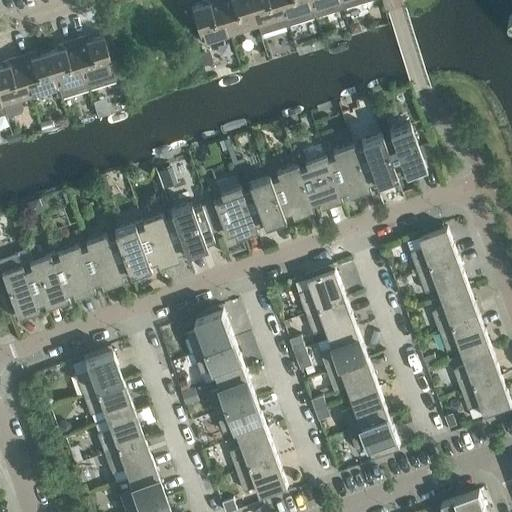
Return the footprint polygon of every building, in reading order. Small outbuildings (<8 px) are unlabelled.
[(230,33),(219,0),(206,0),(207,2),(191,7),(202,42),(230,33)] [(219,0),(230,33),(258,25),(250,0),(219,0)] [(250,0),(258,25),(260,33),(288,24),(280,0),(250,0)] [(280,0),(288,24),(315,16),(310,0),(280,0)] [(310,0),(315,16),(343,7),(340,0),(310,0)] [(86,34),(74,38),(89,88),(117,79),(103,34),(87,39),(86,34)] [(48,51),(59,87),(62,96),(89,88),(74,38),(61,42),(63,47),(48,51)] [(31,51),(19,55),(31,95),(59,87),(48,51),(32,56),(31,51)] [(0,66),(0,92),(6,112),(7,115),(20,111),(24,107),(21,98),(31,95),(19,55),(6,59),(8,64),(0,66)] [(391,135),(384,137),(383,137),(395,172),(396,171),(409,167),(411,172),(426,167),(410,121),(389,129),(391,135)] [(363,145),(355,147),(355,148),(367,182),(368,182),(381,177),(383,183),(398,177),(396,171),(395,172),(383,137),(384,137),(381,132),(361,139),(363,145)] [(335,155),(327,158),(326,158),(339,192),(340,192),(353,187),(355,193),(370,187),(368,182),(367,182),(355,148),(355,147),(353,142),(332,149),(335,155)] [(306,165),(299,168),(298,168),(311,203),(311,202),(325,197),(327,203),(342,198),(340,192),(339,192),(326,158),(327,158),(325,152),(304,160),(306,165)] [(278,176),(271,178),(270,179),(283,213),(297,208),(299,213),(314,208),(311,202),(311,203),(298,168),(299,168),(297,162),(276,170),(278,176)] [(250,186),(243,189),(242,189),(254,223),(255,223),(268,218),(270,224),(285,218),(283,213),(270,179),(271,178),(269,173),(248,180),(250,186)] [(242,189),(243,189),(241,183),(220,191),(222,196),(213,199),(226,234),(240,228),(242,234),(257,229),(255,223),(254,223),(242,189)] [(170,209),(172,214),(173,214),(185,248),(184,249),(187,254),(201,249),(199,243),(214,238),(202,204),(193,207),(191,201),(170,209)] [(142,219),(144,225),(157,259),(156,259),(158,265),(173,259),(171,254),(184,249),(185,248),(173,214),(172,214),(165,217),(163,211),(142,219)] [(114,229),(116,235),(129,269),(128,269),(130,275),(145,269),(143,264),(156,259),(157,259),(144,225),(137,227),(134,222),(114,229)] [(412,250),(419,270),(459,255),(448,225),(408,240),(412,250)] [(86,240),(88,245),(101,279),(100,280),(102,285),(117,280),(115,274),(128,269),(129,269),(116,235),(108,238),(106,232),(86,240)] [(57,250),(59,256),(60,255),(72,290),(74,295),(89,290),(87,284),(100,280),(101,279),(88,245),(80,248),(78,242),(57,250)] [(32,266),(30,260),(26,249),(0,258),(0,267),(18,316),(32,311),(30,305),(44,300),(32,266)] [(49,253),(30,260),(32,266),(44,300),(46,306),(61,300),(58,295),(72,290),(60,255),(59,256),(52,258),(49,253)] [(439,286),(442,295),(470,285),(459,255),(419,270),(426,290),(439,286)] [(300,291),(307,311),(347,296),(336,266),(308,276),(312,286),(300,291)] [(433,309),(440,329),(480,314),(470,285),(442,295),(446,304),(433,309)] [(327,327),(330,336),(358,326),(347,296),(307,311),(314,331),(327,327)] [(188,331),(195,352),(235,337),(224,307),(197,317),(200,327),(188,331)] [(460,344),(464,353),(491,343),(480,314),(440,329),(448,349),(460,344)] [(321,349),(328,369),(368,355),(358,326),(330,336),(333,345),(321,349)] [(215,367),(218,376),(246,366),(235,337),(195,352),(202,372),(215,367)] [(455,367),(462,387),(502,373),(491,343),(464,353),(467,363),(455,367)] [(76,372),(83,393),(123,378),(112,348),(85,358),(88,368),(76,372)] [(424,356),(428,366),(439,362),(435,352),(424,356)] [(348,385),(351,394),(379,384),(368,355),(328,369),(336,390),(348,385)] [(209,390),(216,410),(256,396),(246,366),(218,376),(221,386),(209,390)] [(511,400),(502,373),(462,387),(469,408),(471,407),(474,415),(485,411),(485,413),(511,402),(511,400)] [(103,408),(106,417),(134,407),(123,378),(83,393),(90,413),(103,408)] [(342,408),(350,428),(390,414),(379,384),(351,394),(355,403),(342,408)] [(236,426),(240,435),(267,425),(256,396),(216,410),(224,431),(236,426)] [(97,431),(104,451),(144,437),(134,407),(106,417),(109,426),(97,431)] [(446,414),(450,426),(457,423),(453,411),(446,414)] [(390,414),(350,428),(357,448),(370,444),(373,454),(401,444),(390,414)] [(230,449),(238,469),(278,454),(267,425),(240,435),(243,444),(230,449)] [(124,467),(128,476),(155,466),(144,437),(104,451),(112,471),(124,467)] [(278,454),(238,469),(245,489),(258,485),(261,495),(289,484),(278,454)] [(115,481),(126,510),(166,495),(155,466),(128,476),(115,481)] [(442,501),(445,511),(478,511),(488,508),(480,487),(442,501)] [(171,511),(166,495),(126,510),(126,511),(171,511)] [(223,500),(227,511),(238,508),(234,496),(223,500)]
